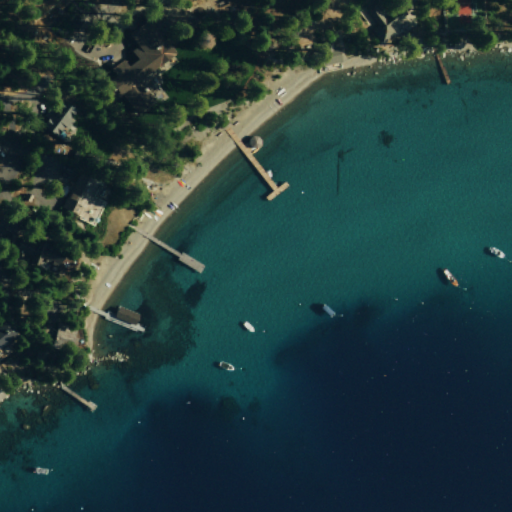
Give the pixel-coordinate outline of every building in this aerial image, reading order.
[(403,0),(382,15),(370,0),(364,0),(355,7),(381,44),(420,16),(407,0),(403,0)] [(172,52),(134,80),(142,91),(125,103),(103,73),(122,59),(119,55),(130,47),(122,37),(148,18),(172,52)] [(340,63),(335,44),(312,49),(317,68),(340,63)] [(61,138),(40,123),(45,116),(40,112),(48,101),(53,105),(57,99),(72,109),(67,116),(73,121),(61,138)] [(90,221),(56,201),(75,170),(100,184),(93,195),(102,200),(90,221)] [(11,230),(59,253),(53,268),(33,258),(30,264),(20,259),(23,253),(4,245),(11,230)] [(0,344),(15,333),(2,315),(0,316),(0,344)] [(49,345),(56,318),(76,323),(69,350),(49,345)]
